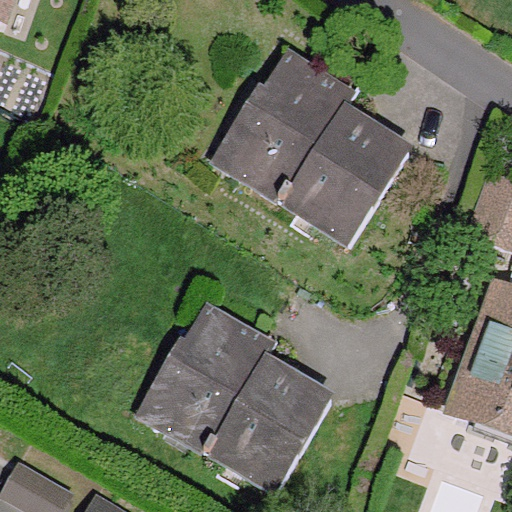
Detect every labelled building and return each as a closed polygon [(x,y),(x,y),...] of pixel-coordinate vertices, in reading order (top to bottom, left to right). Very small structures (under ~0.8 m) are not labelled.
[(19,0),(0,0),(0,21),(10,25),(19,0)] [(351,106),(286,64),(213,176),(345,262),(410,164),(343,120),(351,106)] [(511,190),(491,182),(467,243),(511,260),(511,190)] [(511,297),(494,291),(443,419),(511,445),(511,297)] [(273,349),(207,310),(138,426),(276,507),(338,402),(267,361),(273,349)] [(114,511),(93,500),(85,511),(114,511)]
